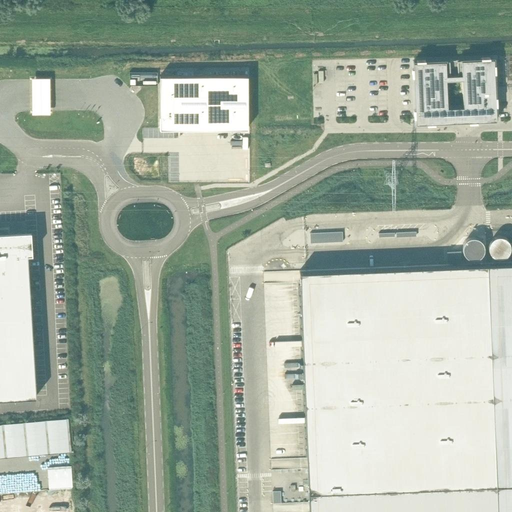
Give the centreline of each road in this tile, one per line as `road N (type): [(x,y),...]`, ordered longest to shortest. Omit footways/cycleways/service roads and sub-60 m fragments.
road 1 (tertiary): [(467,150),(355,151),(225,205)]
road 2 (tertiary): [(156,511),(148,307)]
road 3 (unclassified): [(143,193),(114,175),(98,145),(11,141)]
road 4 (unclassified): [(11,141),(28,159),(79,162),(98,175),(106,219)]
road 5 (unknown): [(511,213),(468,210),(443,242),(388,248)]
road 6 (unclassified): [(329,128),(466,125)]
